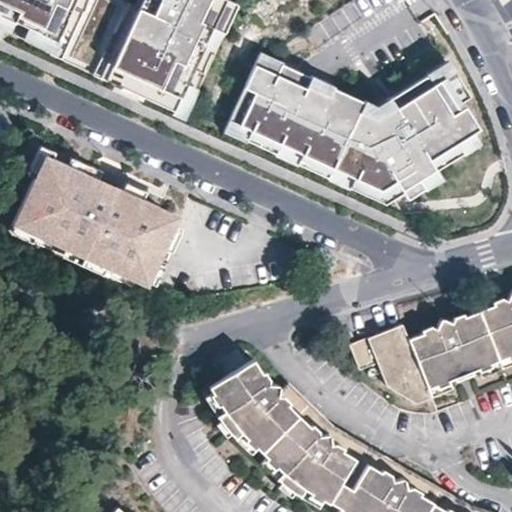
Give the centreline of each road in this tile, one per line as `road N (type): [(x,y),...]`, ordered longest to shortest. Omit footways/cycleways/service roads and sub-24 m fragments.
road 1 (residential): [(428,271),(0,77)]
road 2 (residential): [(428,271),(182,339)]
